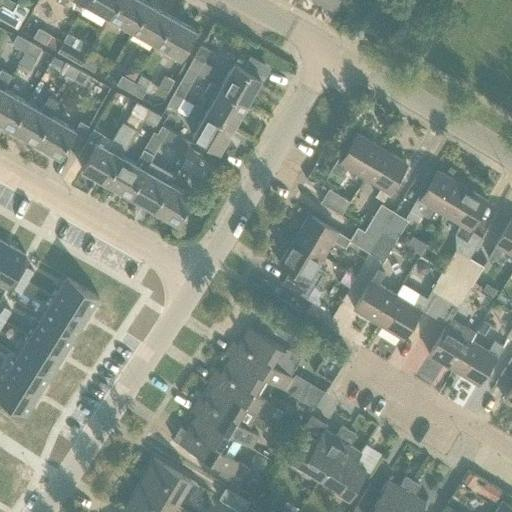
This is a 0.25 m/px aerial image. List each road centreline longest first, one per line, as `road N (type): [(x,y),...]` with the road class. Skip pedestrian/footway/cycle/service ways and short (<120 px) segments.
road 1 (residential): [(190,287),(324,54)]
road 2 (residential): [(42,511),(190,287)]
road 3 (residential): [(190,287),(0,171)]
road 4 (residential): [(511,166),(324,54)]
road 5 (residential): [(511,464),(343,370)]
